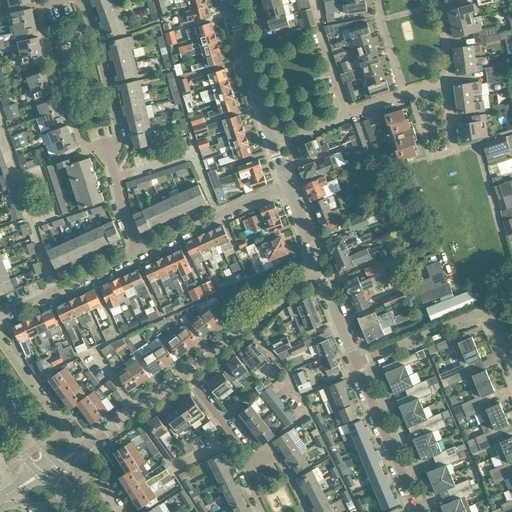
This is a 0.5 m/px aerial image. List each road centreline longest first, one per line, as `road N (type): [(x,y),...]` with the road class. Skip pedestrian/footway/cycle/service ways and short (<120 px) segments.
road 1 (residential): [(511,362),(492,317),(480,315),(360,364)]
road 2 (unclassified): [(55,289),(0,114)]
road 3 (residential): [(54,0),(40,17),(64,103),(80,144),(106,142)]
road 4 (residential): [(446,79),(455,149),(429,157),(409,90)]
road 5 (residential): [(186,372),(313,266)]
road 6 (residential): [(138,252),(287,184)]
road 7 (residential): [(418,511),(360,364)]
road 8 (residential): [(106,142),(118,132),(84,8),(74,0)]
road 9 (unclassified): [(273,140),(230,0)]
road 10 (residential): [(273,140),(409,90)]
road 11 (residential): [(78,449),(0,337)]
road 12 (residential): [(78,449),(186,372)]
